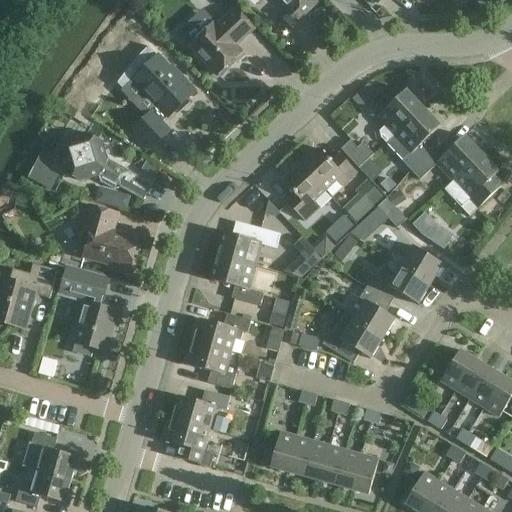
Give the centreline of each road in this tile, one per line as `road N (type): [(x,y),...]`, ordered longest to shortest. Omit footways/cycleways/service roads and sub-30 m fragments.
road 1 (residential): [(136,416),(183,258),(206,217),(369,57),(497,39)]
road 2 (residential): [(511,329),(461,298),(388,401),(276,371)]
road 3 (residential): [(0,376),(136,416)]
